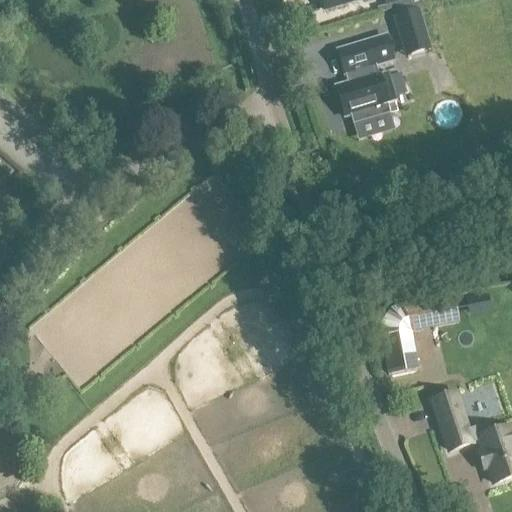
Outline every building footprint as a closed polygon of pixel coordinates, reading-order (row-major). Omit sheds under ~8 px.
[(322,0),(326,13),(369,0),(322,0)] [(405,61),(426,54),(432,52),(420,11),(393,19),(405,61)] [(355,85),(348,87),(336,90),(345,119),(351,118),(353,127),(390,117),(387,107),(396,104),(388,76),(377,79),(373,69),(393,63),(386,40),(338,54),(345,77),(352,75),(355,85)] [(321,72),(340,60),(327,41),(308,52),(321,72)] [(355,193),(345,159),(337,160),(320,165),(328,200),(355,193)] [(454,295),(427,301),(434,331),(460,326),(454,295)] [(412,334),(383,339),(381,340),(388,378),(419,372),(412,335),(412,334)] [(471,427),(461,395),(434,405),(450,454),(471,447),(471,446),(480,443),(485,456),(480,458),(484,471),(489,469),(495,486),(511,480),(511,443),(508,430),(492,435),(488,422),(471,427)]
